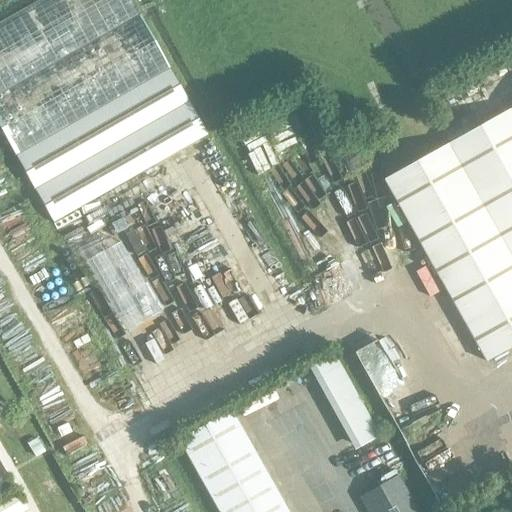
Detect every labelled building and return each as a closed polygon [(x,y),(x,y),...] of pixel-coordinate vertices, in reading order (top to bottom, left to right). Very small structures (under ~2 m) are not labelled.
[(130,0),(37,0),(0,21),(0,130),(53,225),(208,137),(130,0)] [(485,362),(511,346),(511,107),(382,180),(485,362)] [(126,238),(89,255),(123,329),(160,312),(126,238)] [(380,334),(355,340),(362,368),(376,364),(375,361),(386,358),(380,334)] [(338,350),(311,363),(354,448),(380,435),(338,350)] [(175,438),(216,511),(277,511),(221,412),(175,438)] [(0,463),(0,511),(24,511),(27,511),(0,463)] [(365,511),(418,511),(397,474),(357,497),(365,511)]
